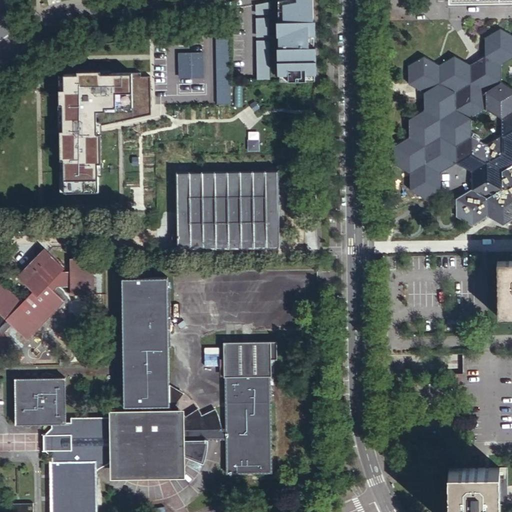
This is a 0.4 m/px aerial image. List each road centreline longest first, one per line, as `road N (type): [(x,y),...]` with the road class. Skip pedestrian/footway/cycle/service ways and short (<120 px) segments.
road 1 (tertiary): [(383,498),(361,435),(356,387),(351,0)]
road 2 (residential): [(0,54),(29,28),(147,0)]
